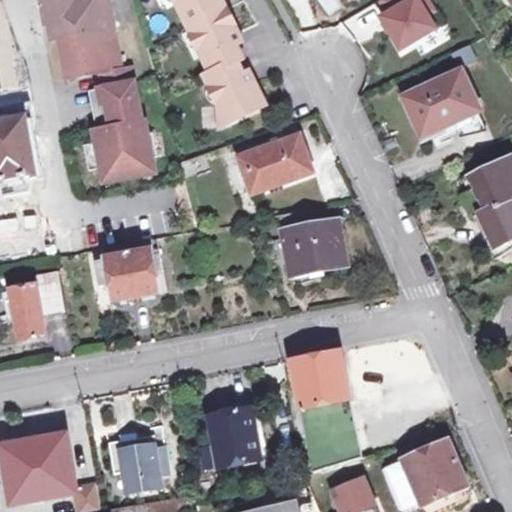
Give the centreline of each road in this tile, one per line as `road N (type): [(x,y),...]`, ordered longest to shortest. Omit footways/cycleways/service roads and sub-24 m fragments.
road 1 (residential): [(0,395),(433,312)]
road 2 (residential): [(433,312),(311,68)]
road 3 (residential): [(511,498),(433,312)]
